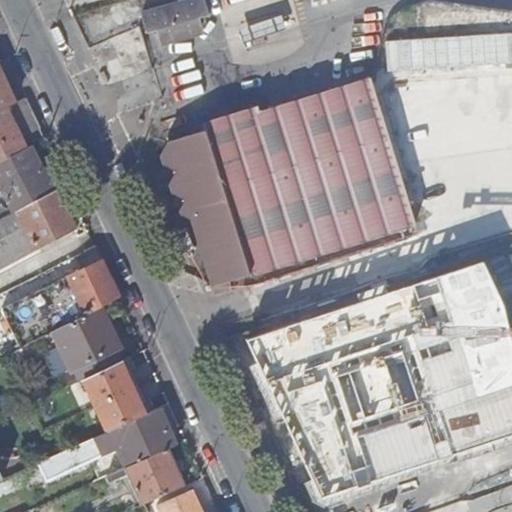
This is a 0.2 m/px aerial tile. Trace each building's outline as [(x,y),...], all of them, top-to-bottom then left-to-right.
[(210,0),(196,0),(147,15),(152,34),(161,31),(165,45),(202,35),(207,26),(205,19),(215,16),(210,0)] [(0,110),(7,108),(16,103),(0,68),(0,110)] [(214,286),(418,222),(374,80),(260,116),(258,110),(207,126),(209,131),(172,143),(163,154),(166,164),(177,171),(172,183),(175,193),(188,201),(182,210),(184,215),(193,220),(202,247),(214,254),(215,255),(208,266),(214,286)] [(16,103),(7,108),(27,149),(31,147),(45,139),(25,98),(16,103)] [(0,162),(27,149),(7,108),(0,110),(0,162)] [(31,147),(27,149),(0,162),(0,218),(8,214),(53,191),(31,147)] [(0,264),(35,247),(37,250),(76,230),(57,189),(53,191),(8,214),(10,217),(0,221),(0,264)] [(101,260),(0,313),(0,336),(10,355),(37,341),(101,307),(119,298),(101,260)] [(101,307),(37,341),(41,350),(57,342),(71,371),(74,369),(80,381),(82,379),(119,361),(121,360),(116,350),(120,347),(101,307)] [(358,391),(382,384),(373,355),(349,362),(358,391)] [(119,361),(82,379),(107,432),(145,415),(119,361)] [(286,362),(256,373),(281,439),(311,428),(286,362)] [(174,446),(159,409),(145,415),(107,432),(53,457),(39,464),(47,481),(102,456),(101,454),(120,445),(130,467),(168,450),(174,446)] [(185,486),(168,450),(130,467),(107,477),(109,484),(129,475),(142,505),(185,486)] [(363,479),(371,507),(400,498),(392,470),(363,479)] [(204,511),(194,490),(158,506),(161,511),(204,511)]
